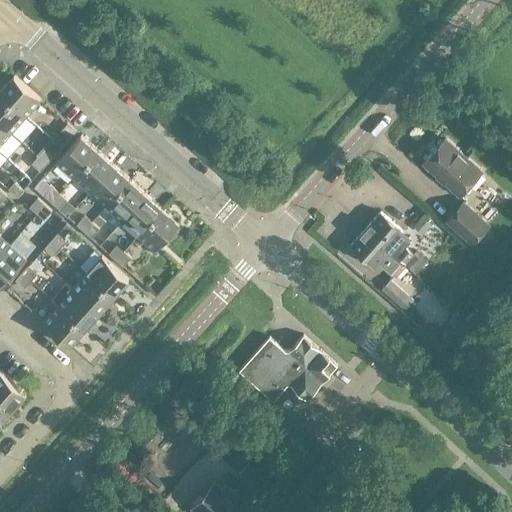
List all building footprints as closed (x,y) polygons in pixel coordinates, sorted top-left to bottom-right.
[(41,98),(14,74),(0,89),(0,91),(26,115),(41,98)] [(26,115),(0,91),(0,121),(11,131),(26,115)] [(0,143),(11,131),(0,121),(0,143)] [(61,129),(70,137),(77,130),(68,122),(61,129)] [(81,134),(57,161),(74,176),(98,149),(81,134)] [(481,171),(446,138),(424,162),(460,194),(481,171)] [(47,163),(53,156),(44,148),(38,155),(47,163)] [(98,149),(74,176),(90,190),(114,164),(98,149)] [(47,163),(38,155),(32,162),(41,170),(47,163)] [(114,164),(90,190),(106,205),(130,178),(114,164)] [(130,178),(106,205),(122,219),(146,193),(130,178)] [(15,181),(8,188),(17,196),(24,189),(15,181)] [(52,201),(60,192),(52,186),(44,195),(52,201)] [(52,201),(59,208),(67,199),(60,192),(52,201)] [(146,193),(122,219),(138,234),(162,207),(146,193)] [(37,212),(45,203),(38,197),(30,206),(37,212)] [(491,224),(464,199),(446,220),(473,244),(491,224)] [(44,219),(52,210),(45,203),(37,212),(44,219)] [(162,207),(138,234),(155,249),(179,222),(162,207)] [(381,211),(366,227),(416,272),(428,260),(416,249),(413,253),(404,245),(410,237),(381,211)] [(84,230),(92,221),(84,215),(76,224),(84,230)] [(84,230),(91,236),(99,228),(92,221),(84,230)] [(66,240),(62,236),(71,227),(66,223),(57,232),(51,239),(60,247),(66,240)] [(416,272),(366,227),(351,244),(374,264),(379,259),(395,273),(404,263),(415,273),(416,272)] [(0,233),(0,253),(10,243),(0,233)] [(60,247),(51,239),(44,247),(53,255),(60,247)] [(10,243),(0,253),(0,282),(3,285),(27,258),(10,243)] [(116,259),(124,250),(117,244),(109,252),(116,259)] [(42,249),(36,256),(40,259),(45,252),(42,249)] [(116,259),(123,265),(131,256),(124,250),(116,259)] [(102,255),(87,271),(114,296),(129,279),(102,255)] [(37,273),(28,265),(22,272),(31,280),(37,273)] [(87,271),(72,288),(99,312),(114,296),(87,271)] [(31,280),(22,272),(16,279),(24,287),(31,280)] [(405,309),(413,299),(390,279),(382,288),(405,309)] [(72,288),(58,304),(85,328),(99,312),(72,288)] [(58,304),(43,321),(69,345),(85,328),(58,304)] [(287,351),(270,335),(239,370),(273,400),(286,385),(291,385),(307,399),(338,365),(303,334),(287,351)] [(0,368),(0,398),(12,409),(27,392),(0,368)] [(0,422),(12,409),(0,398),(0,422)] [(252,508),(265,493),(246,476),(234,490),(228,485),(224,490),(215,482),(194,506),(200,511),(242,511),(248,505),(252,508)]
